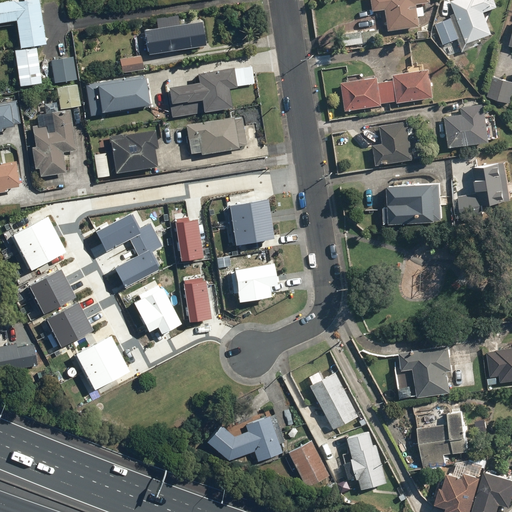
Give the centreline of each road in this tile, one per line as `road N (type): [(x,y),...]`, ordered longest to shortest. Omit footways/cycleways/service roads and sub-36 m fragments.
road 1 (residential): [(308,168),(63,210),(138,357),(207,330),(250,353)]
road 2 (residential): [(308,168),(328,306),(314,324),(250,353)]
road 3 (residential): [(282,0),(308,168)]
road 4 (motorway): [(0,455),(143,511)]
